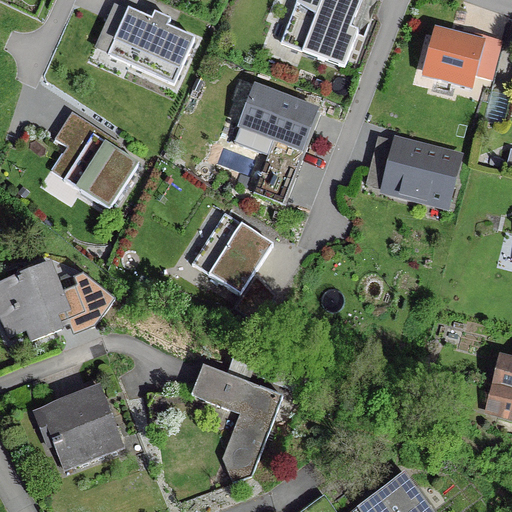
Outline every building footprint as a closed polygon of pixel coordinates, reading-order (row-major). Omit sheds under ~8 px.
[(296,0),(279,46),(342,70),(356,35),(348,32),(360,0),(296,0)] [(126,12),(111,6),(105,20),(119,26),(105,57),(172,87),(192,41),(165,29),(168,22),(152,15),(149,22),(126,11),(126,12)] [(481,46),(439,35),(427,79),(470,90),(473,78),(490,83),(493,74),(475,69),(481,46)] [(314,113),(253,90),(238,129),(299,153),(314,113)] [(86,145),(61,129),(52,142),(77,158),(61,182),(107,212),(136,166),(91,137),(86,145)] [(456,160),(395,144),(382,192),(444,208),(456,160)] [(269,244),(225,215),(194,262),(238,291),(269,244)] [(74,289),(59,294),(48,266),(17,278),(18,281),(16,282),(17,284),(0,290),(0,293),(7,310),(0,312),(0,322),(7,339),(25,331),(29,343),(59,331),(53,317),(61,314),(64,322),(84,314),(74,289)] [(511,415),(511,365),(501,363),(493,390),(502,393),(497,412),(511,415)] [(236,437),(230,435),(220,461),(230,485),(249,478),(280,399),(228,379),(226,386),(198,376),(189,398),(226,413),(227,409),(244,416),(236,437)] [(62,472),(120,450),(96,389),(32,414),(46,449),(52,446),(62,472)] [(160,394),(145,396),(150,425),(164,423),(160,394)] [(356,511),(428,511),(402,475),(355,510),(356,511)]
